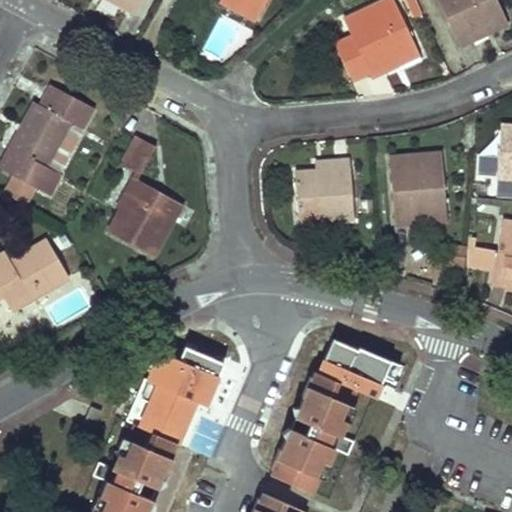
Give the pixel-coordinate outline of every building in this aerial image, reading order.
[(106,0),(133,14),(140,0),(106,0)] [(247,0),(263,8),(267,0),(220,0),(220,1),(240,12),(247,0)] [(255,21),(263,8),(247,0),(240,12),(255,21)] [(417,47),(394,0),(384,0),(344,19),(352,37),(357,46),(339,54),(352,81),(369,73),(372,78),(399,65),(395,57),(417,47)] [(415,0),(408,3),(415,17),(422,14),(415,0)] [(438,0),(460,46),(487,33),(484,27),(505,17),(497,0),(438,0)] [(505,17),(484,27),(487,33),(497,29),(508,24),(505,17)] [(335,45),(339,54),(357,46),(352,37),(335,45)] [(417,47),(395,57),(399,65),(411,59),(420,55),(417,47)] [(7,172),(14,176),(5,193),(26,205),(35,188),(49,195),(60,174),(82,133),(79,131),(93,107),(52,85),(41,105),(34,101),(9,148),(18,152),(7,172)] [(136,136),(120,164),(139,175),(155,146),(136,136)] [(511,175),(511,137),(505,137),(502,175),(511,175)] [(0,168),(7,172),(18,152),(9,148),(0,164),(0,168)] [(424,214),(447,213),(442,152),(389,157),(394,225),(425,222),(424,214)] [(317,171),(295,172),(299,223),(354,219),(350,160),(334,161),(334,169),(317,171)] [(317,171),(334,169),(334,161),(325,162),(316,163),(317,171)] [(121,210),(138,179),(133,176),(116,207),(121,210)] [(121,210),(109,232),(152,256),(182,203),(158,190),(138,179),(121,210)] [(447,221),(447,213),(424,214),(425,222),(436,221),(447,221)] [(494,270),(492,283),(511,286),(511,221),(503,220),(498,251),(494,270)] [(69,277),(47,239),(11,261),(0,266),(0,298),(3,296),(12,311),(39,294),(69,277)] [(446,265),(465,266),(466,244),(447,243),(446,265)] [(484,268),(488,249),(471,246),(468,266),(484,268)] [(494,270),(498,251),(488,249),(484,268),(494,270)] [(0,255),(0,266),(11,261),(6,252),(0,255)] [(197,371),(190,388),(208,396),(215,379),(197,371)] [(359,390),(316,371),(308,388),(306,387),(298,406),(292,407),(294,415),(310,423),(305,435),(289,427),(280,432),(283,438),(275,457),(276,458),(270,473),(313,492),(320,476),(316,475),(323,460),(329,463),(347,420),(342,418),(348,404),(352,406),(359,390)] [(177,442),(134,423),(127,439),(131,441),(125,455),(119,452),(101,495),(106,498),(100,511),(96,510),(95,511),(149,511),(150,509),(156,509),(154,500),(138,492),(143,481),(159,488),(167,483),(165,477),(173,458),(171,457),(177,442)] [(304,511),(305,511),(261,493),(255,507),(253,507),(250,511),(304,511)]
